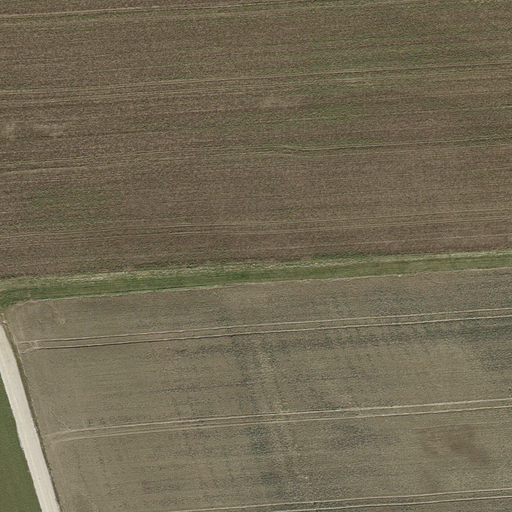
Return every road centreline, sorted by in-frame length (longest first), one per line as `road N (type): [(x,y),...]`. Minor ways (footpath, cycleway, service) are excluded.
road 1 (track): [(0,294),(511,262)]
road 2 (track): [(54,511),(0,335)]
